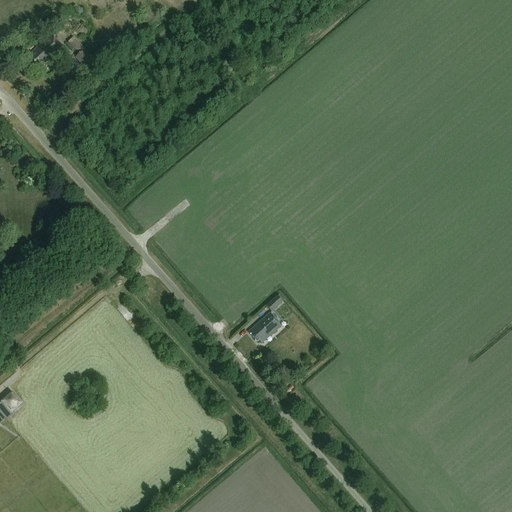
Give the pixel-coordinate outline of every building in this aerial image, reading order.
[(114,54),(127,44),(119,35),(107,45),(114,54)] [(42,68),(62,49),(51,37),(28,58),(37,67),(39,65),(42,68)] [(85,51),(73,38),(67,44),(78,56),(84,52),(85,51)] [(78,56),(78,57),(75,59),(89,74),(97,67),(84,52),(78,56)] [(283,303),(277,297),(266,307),(272,313),(283,303)] [(269,315),(248,334),(257,343),(259,342),(261,345),(281,327),(269,315)] [(0,413),(5,419),(7,421),(13,416),(12,414),(22,404),(12,393),(1,403),(0,404),(0,413)]
